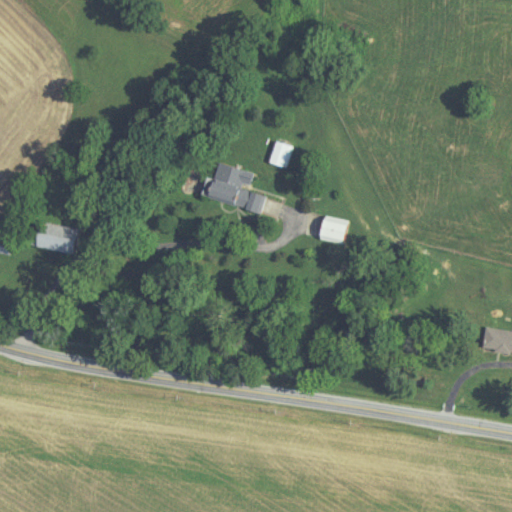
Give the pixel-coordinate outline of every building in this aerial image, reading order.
[(285,168),(292,146),(274,141),(267,162),(285,168)] [(251,173),(217,163),(212,179),(205,177),(199,196),(258,214),(264,196),(246,191),(251,173)] [(346,220),(322,215),(317,239),(342,244),(346,220)] [(72,253),(77,229),(33,220),(28,245),(72,253)] [(511,331),(485,327),(481,348),(511,352),(511,331)]
